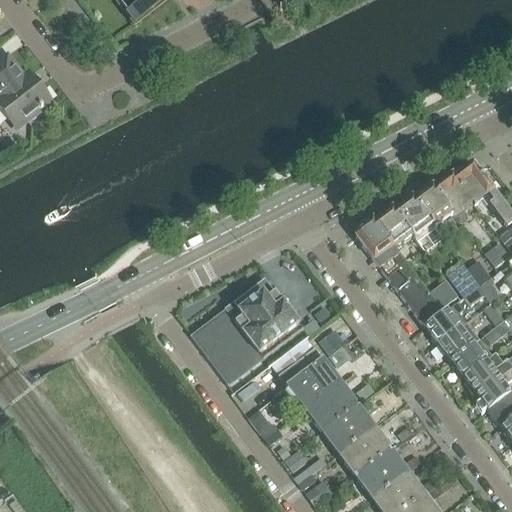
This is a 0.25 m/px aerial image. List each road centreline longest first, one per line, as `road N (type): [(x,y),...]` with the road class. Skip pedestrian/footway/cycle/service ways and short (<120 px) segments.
road 1 (residential): [(511,506),(301,225)]
road 2 (residential): [(264,0),(72,87),(4,0)]
road 3 (residential): [(148,303),(304,511)]
road 4 (tertiary): [(287,201),(472,108)]
road 5 (residential): [(301,225),(483,129)]
road 6 (tertiary): [(133,280),(287,201)]
road 7 (residential): [(148,303),(301,225)]
road 8 (tertiary): [(0,346),(133,280)]
